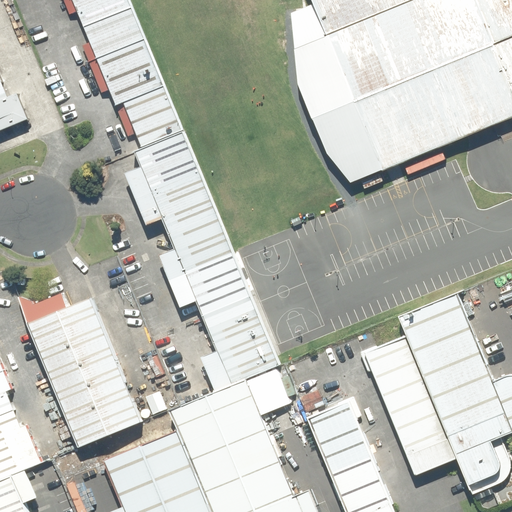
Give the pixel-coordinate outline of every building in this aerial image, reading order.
[(140,24),(130,0),(78,0),(74,2),(92,44),(140,24)] [(511,0),(313,0),(325,30),(291,43),(294,78),(324,153),(347,178),(511,111),(511,0)] [(158,66),(140,24),(92,44),(109,86),(158,66)] [(175,109),(158,66),(109,86),(117,104),(126,100),(137,125),(175,109)] [(0,127),(30,116),(19,89),(10,93),(0,67),(0,127)] [(193,151),(175,109),(137,125),(145,146),(136,150),(144,171),(193,151)] [(211,193),(193,151),(144,171),(132,176),(150,218),(162,213),(211,193)] [(228,235),(211,193),(162,213),(180,255),(228,235)] [(246,277),(228,235),(180,255),(166,261),(184,303),(197,297),(246,277)] [(263,319),(246,277),(197,297),(215,340),(263,319)] [(401,316),(408,334),(460,455),(474,490),(502,479),(506,476),(509,472),(511,465),(511,460),(511,455),(503,433),(511,429),(511,373),(507,375),(495,378),(460,291),(401,316)] [(28,323),(77,445),(138,421),(89,299),(28,323)] [(281,362),(263,319),(215,340),(219,349),(204,356),(217,388),(281,362)] [(408,334),(367,351),(420,473),(460,455),(408,334)] [(15,387),(6,366),(0,368),(0,411),(16,405),(10,390),(15,387)] [(172,411),(180,430),(212,511),(320,511),(311,488),(294,495),(247,380),(172,411)] [(377,460),(352,399),(312,415),(337,476),(377,460)] [(25,426),(16,405),(0,411),(0,480),(47,460),(31,423),(25,426)] [(212,511),(180,430),(110,459),(131,511),(212,511)] [(397,511),(377,460),(337,476),(351,511),(397,511)] [(37,511),(23,476),(0,484),(0,511),(37,511)]
